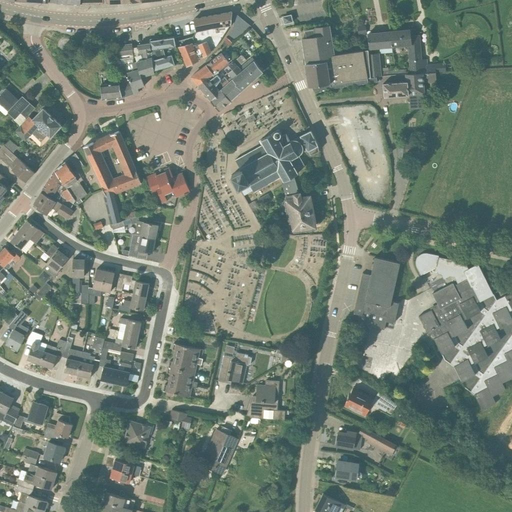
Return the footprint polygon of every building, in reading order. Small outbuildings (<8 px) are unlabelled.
[(231,25),(232,12),(194,19),(196,31),(194,37),(193,37),(194,44),(199,45),(207,41),(209,46),(209,47),(211,52),(216,48),(231,25)] [(285,24),(293,22),(291,15),(283,17),(285,24)] [(236,41),(241,36),(251,26),(240,18),(233,28),(228,34),(236,41)] [(316,37),(332,34),(330,26),(315,28),(316,37)] [(421,58),(419,39),(410,39),(409,31),(390,32),(392,46),(392,48),(408,46),(409,59),(421,58)] [(392,48),(392,46),(390,32),(368,34),(369,50),(392,48)] [(335,55),(332,34),(316,37),(302,39),(305,60),(308,60),(313,59),(330,56),(335,55)] [(150,41),(150,43),(152,60),(154,71),(175,64),(172,55),(166,56),(163,50),(176,48),(174,37),(150,41)] [(207,41),(199,45),(194,44),(192,45),(192,44),(180,48),(188,66),(198,61),(197,60),(199,60),(203,56),(204,57),(211,52),(209,47),(209,46),(207,41)] [(154,71),(152,60),(150,43),(138,45),(138,47),(132,48),(131,44),(114,47),(118,76),(128,74),(129,78),(141,74),(141,77),(154,73),(154,71)] [(369,54),(369,50),(363,51),(335,55),(330,56),(333,83),(371,77),(370,56),(369,54)] [(199,85),(208,78),(229,62),(222,53),(191,77),(199,85)] [(369,54),(370,56),(371,77),(376,77),(381,76),(378,53),(369,54)] [(233,62),(236,66),(237,67),(246,60),(241,55),(233,62)] [(330,56),(313,59),(308,60),(309,64),(306,64),(309,87),(312,87),(312,86),(333,83),(330,56)] [(232,76),(234,77),(232,79),(242,91),(263,72),(253,58),(239,69),(237,67),(236,66),(229,72),(232,76)] [(421,60),(421,58),(409,59),(410,74),(423,73),(429,72),(436,72),(446,70),(445,63),(427,65),(427,59),(421,60)] [(236,66),(233,62),(232,61),(225,67),(229,72),(236,66)] [(437,89),(436,72),(429,72),(423,73),(410,74),(405,74),(405,82),(383,84),(384,97),(424,94),(423,81),(430,81),(431,90),(437,89)] [(145,86),(141,77),(141,74),(129,78),(129,80),(130,82),(134,94),(139,92),(138,88),(145,86)] [(216,86),(221,78),(217,74),(210,80),(208,78),(199,85),(211,100),(211,101),(221,92),(219,91),(216,86)] [(130,82),(129,80),(128,81),(126,75),(120,77),(122,82),(120,83),(119,82),(102,84),(103,99),(125,97),(134,94),(130,82)] [(221,78),(216,86),(219,91),(221,89),(224,87),(222,85),(228,80),(224,76),(221,78)] [(312,86),(312,87),(314,92),(377,82),(376,77),(371,77),(333,83),(312,86)] [(221,89),(230,101),(242,91),(232,79),(224,87),(221,89)] [(18,102),(12,97),(13,96),(6,89),(0,96),(0,103),(3,106),(0,109),(0,110),(5,115),(8,112),(14,117),(12,120),(17,125),(33,107),(29,103),(23,97),(18,102)] [(219,91),(221,92),(211,101),(219,111),(230,101),(221,89),(219,91)] [(62,125),(44,108),(33,120),(29,116),(15,131),(25,140),(30,135),(42,146),(62,125)] [(311,131),(292,141),(290,142),(286,134),(282,136),(278,130),(260,141),(262,145),(258,147),(240,157),(235,160),(241,170),(231,176),(239,189),(239,188),(244,196),(253,191),(254,193),(282,177),(284,181),(285,181),(292,177),(298,174),(296,170),(304,166),(298,155),(301,153),(303,150),(308,150),(311,156),(320,151),(318,145),(311,131)] [(119,131),(93,142),(98,152),(116,144),(129,174),(112,181),(116,193),(141,182),(119,131)] [(17,147),(8,138),(3,144),(4,145),(12,152),(17,147)] [(112,181),(98,152),(93,142),(84,147),(101,185),(103,190),(111,224),(123,221),(123,220),(116,193),(112,181)] [(0,149),(0,158),(26,181),(34,172),(25,165),(12,152),(4,145),(0,149)] [(420,159),(420,149),(399,148),(398,157),(420,159)] [(75,153),(69,159),(77,170),(84,166),(75,153)] [(83,180),(77,170),(69,159),(55,170),(74,197),(77,202),(79,205),(83,202),(81,199),(88,194),(80,183),(83,180)] [(173,177),(170,168),(165,170),(165,172),(157,175),(156,173),(146,177),(154,196),(158,194),(162,203),(167,201),(166,198),(175,195),(176,197),(190,191),(182,173),(173,177)] [(68,201),(74,197),(55,170),(41,192),(54,200),(55,199),(58,202),(64,193),(68,201)] [(297,184),(292,177),(285,181),(286,184),(283,185),(287,196),(286,196),(292,230),(315,226),(310,197),(301,198),(300,189),(298,189),(297,184)] [(47,215),(52,208),(56,201),(54,200),(41,192),(34,203),(38,206),(37,208),(47,215)] [(68,208),(58,202),(55,199),(54,200),(56,201),(52,208),(69,219),(73,211),(70,210),(68,208)] [(253,212),(259,209),(255,201),(249,204),(253,212)] [(126,220),(131,218),(138,216),(136,210),(124,214),(126,220)] [(141,236),(155,239),(158,225),(140,221),(138,216),(131,218),(132,224),(137,222),(134,234),(141,236)] [(19,230),(29,239),(35,243),(44,233),(28,220),(19,230)] [(111,224),(113,229),(124,225),(123,221),(111,224)] [(11,241),(21,249),(29,239),(19,230),(11,241)] [(141,236),(139,243),(132,241),(129,251),(129,254),(128,254),(138,257),(139,249),(153,252),(155,239),(141,236)] [(52,257),(58,250),(59,249),(53,244),(47,253),(52,257)] [(6,247),(0,252),(0,262),(7,270),(16,262),(20,257),(14,251),(12,253),(6,247)] [(42,269),(44,271),(52,277),(58,272),(69,258),(58,250),(52,257),(47,264),(42,269)] [(363,271),(355,312),(363,314),(362,322),(386,326),(387,319),(396,321),(400,300),(393,299),(400,259),(375,255),(372,273),(363,271)] [(37,265),(39,266),(42,269),(47,264),(42,259),(37,265)] [(85,276),(85,259),(73,259),(73,290),(79,290),(80,276),(85,276)] [(0,284),(7,278),(5,277),(6,276),(9,272),(8,271),(7,270),(0,262),(0,284)] [(102,290),(106,271),(97,269),(93,288),(102,290)] [(115,273),(106,271),(102,290),(111,292),(115,273)] [(133,294),(146,297),(149,284),(132,280),(133,276),(120,274),(116,290),(122,291),(124,284),(135,286),(133,294)] [(42,298),(52,287),(46,283),(37,294),(38,294),(42,298)] [(33,285),(29,289),(34,294),(38,290),(33,285)] [(146,297),(133,294),(132,302),(124,300),(123,305),(120,304),(119,309),(130,312),(131,307),(144,310),(146,297)] [(112,308),(114,298),(108,296),(106,306),(112,308)] [(10,325),(12,323),(18,316),(13,310),(4,321),(10,325)] [(18,316),(12,323),(16,327),(14,330),(6,344),(18,350),(25,336),(29,328),(20,323),(27,315),(22,311),(18,316)] [(126,325),(125,332),(138,335),(141,322),(128,319),(120,318),(119,323),(126,325)] [(502,349),(472,330),(464,343),(466,344),(458,356),(481,372),(480,374),(504,390),(511,377),(511,359),(500,352),(502,349)] [(27,359),(40,364),(44,351),(37,348),(40,341),(42,335),(32,331),(28,337),(26,344),(31,347),(27,359)] [(105,336),(105,339),(103,347),(108,348),(121,351),(122,346),(135,349),(138,335),(125,332),(123,340),(116,338),(116,339),(110,337),(105,336)] [(103,347),(105,339),(95,336),(92,348),(102,350),(103,347)] [(47,344),(44,351),(40,364),(53,368),(57,356),(62,357),(66,341),(67,339),(60,337),(59,339),(56,348),(47,344)] [(174,356),(202,362),(202,359),(198,358),(200,349),(185,345),(186,341),(178,340),(178,344),(174,343),(173,349),(176,350),(174,356)] [(72,343),(66,341),(62,357),(67,359),(64,371),(78,375),(81,361),(83,352),(75,350),(70,349),(72,343)] [(228,344),(227,352),(235,353),(235,344),(228,344)] [(103,347),(102,350),(100,361),(105,362),(101,380),(114,383),(117,369),(109,367),(111,360),(106,359),(108,348),(103,347)] [(134,354),(121,351),(119,358),(133,360),(134,354)] [(81,361),(78,375),(91,378),(94,364),(95,357),(90,356),(91,354),(83,352),(81,361)] [(248,365),(250,357),(247,356),(248,355),(236,353),(234,361),(231,361),(232,357),(224,356),(218,381),(227,383),(228,380),(243,383),(246,365),(248,365)] [(283,364),(296,355),(284,353),(282,364),(283,364)] [(201,365),(202,362),(174,356),(173,362),(170,361),(169,367),(195,373),(197,364),(201,365)] [(119,362),(117,369),(114,383),(127,386),(132,365),(119,362)] [(171,373),(169,379),(197,385),(197,382),(193,381),(195,373),(169,367),(167,373),(171,373)] [(196,389),(197,385),(169,379),(168,385),(165,384),(163,391),(167,391),(166,395),(173,397),(174,393),(190,396),(192,387),(196,389)] [(252,400),(251,418),(284,420),(285,411),(275,410),(275,397),(278,397),(279,381),(266,381),(265,386),(257,385),(256,400),(252,400)] [(366,414),(371,405),(373,399),(353,389),(345,404),(366,414)] [(4,393),(0,401),(0,418),(13,426),(14,424),(18,416),(18,414),(14,412),(15,410),(10,407),(14,399),(4,393)] [(380,393),(375,400),(389,407),(388,407),(394,410),(398,405),(380,393)] [(34,402),(29,419),(28,422),(41,426),(42,423),(47,406),(34,402)] [(189,431),(190,428),(192,418),(186,417),(187,413),(172,410),(170,418),(182,421),(181,429),(189,431)] [(24,417),(18,416),(14,424),(13,426),(21,429),(24,417)] [(404,428),(408,421),(402,417),(398,425),(404,428)] [(68,437),(72,424),(58,420),(56,425),(48,423),(44,436),(53,439),(55,433),(68,437)] [(146,425),(130,420),(123,442),(145,449),(149,434),(152,435),(154,425),(146,423),(146,425)] [(21,429),(13,426),(12,431),(21,434),(23,429),(21,429)] [(359,435),(362,437),(369,440),(372,433),(362,428),(359,434),(359,435)] [(231,454),(238,439),(217,429),(201,464),(209,468),(211,465),(220,469),(228,452),(231,454)] [(336,445),(353,448),(356,433),(348,432),(347,434),(339,432),(337,439),(336,439),(336,443),(337,443),(336,445)] [(392,456),(397,446),(372,433),(369,440),(367,443),(392,456)] [(8,450),(13,439),(9,437),(3,448),(8,450)] [(60,462),(65,447),(49,442),(44,456),(60,462)] [(22,455),(27,457),(37,460),(39,453),(25,448),(22,455)] [(35,465),(37,460),(27,457),(25,463),(30,464),(27,472),(55,481),(57,472),(39,466),(38,466),(35,465)] [(132,473),(132,474),(148,479),(152,463),(139,459),(138,464),(133,462),(133,464),(115,460),(113,468),(132,473)] [(359,463),(338,461),(336,476),(357,479),(359,463)] [(130,482),(132,474),(132,473),(113,468),(110,477),(130,482)] [(55,481),(27,472),(21,470),(16,485),(18,485),(33,490),(34,484),(52,489),(55,481)] [(31,496),(33,490),(18,485),(16,491),(21,493),(18,501),(45,510),(48,501),(31,496)] [(104,501),(123,506),(125,498),(106,492),(104,501)] [(340,511),(345,505),(323,494),(315,510),(319,511),(340,511)] [(44,511),(45,510),(18,501),(16,510),(5,506),(3,511),(20,511),(21,511),(44,511)] [(123,506),(104,501),(101,510),(108,511),(132,511),(133,509),(123,506)]
